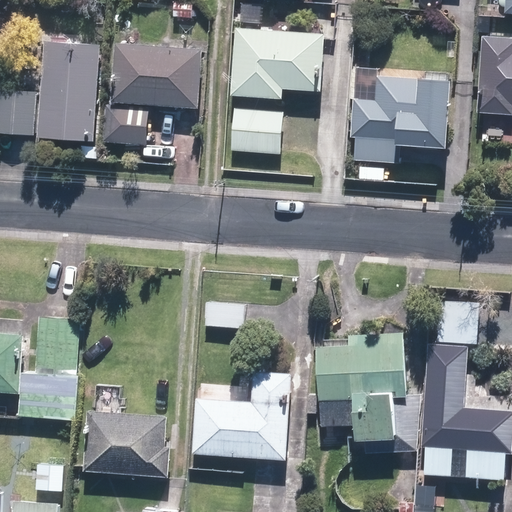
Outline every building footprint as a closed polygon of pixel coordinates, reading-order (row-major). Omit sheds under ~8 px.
[(326,33),(238,27),(233,95),(283,98),(284,87),(322,90),(326,33)] [(511,36),(484,35),(478,110),(511,112),(511,36)] [(102,44),(48,40),(42,135),(96,139),(102,44)] [(202,48),(119,43),(115,101),(198,106),(202,48)] [(358,136),(356,158),(400,162),(402,143),(448,147),(453,81),(378,75),(378,72),(357,70),(352,136),(358,136)] [(37,92),(0,89),(0,129),(34,132),(37,92)] [(149,110),(110,108),(108,142),(147,144),(149,110)] [(283,111),(237,108),(234,149),(280,152),(283,111)] [(443,300),(440,340),(478,342),(481,303),(443,300)] [(244,305),(210,303),(209,324),(243,326),(244,305)] [(81,319),(42,316),(39,373),(26,372),(23,413),(75,416),(81,319)] [(404,330),(319,335),(324,424),(356,422),(357,437),(367,437),(368,451),(419,449),(422,393),(408,394),(404,330)] [(24,334),(0,332),(0,389),(20,390),(24,334)] [(468,346),(432,343),(425,445),(427,445),(425,471),(504,476),(506,450),(511,450),(511,409),(464,406),(468,346)] [(256,401),(199,398),(196,452),(286,458),(291,372),(258,370),(256,401)] [(168,414),(90,409),(86,468),(169,473),(170,448),(166,448),(168,414)] [(436,511),(437,504),(415,503),(414,511),(436,511)]
